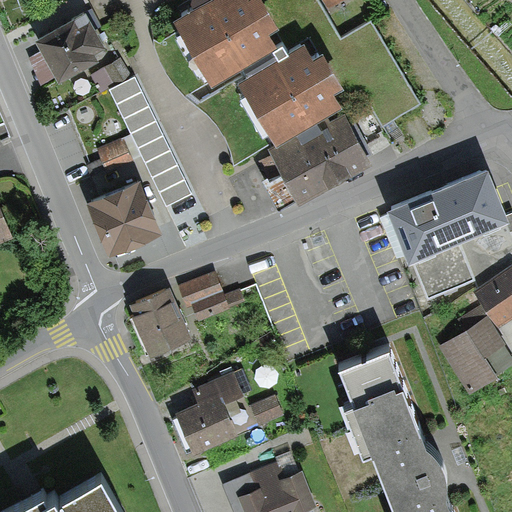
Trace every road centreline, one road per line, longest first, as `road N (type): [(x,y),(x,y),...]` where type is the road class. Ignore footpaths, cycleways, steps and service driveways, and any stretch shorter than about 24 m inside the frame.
road 1 (residential): [(493,131),(131,281),(98,305)]
road 2 (residential): [(0,52),(98,305)]
road 3 (unknown): [(233,239),(184,109),(152,60),(135,0)]
road 4 (residential): [(98,305),(99,324),(146,408),(187,511)]
road 5 (residential): [(405,0),(493,131)]
